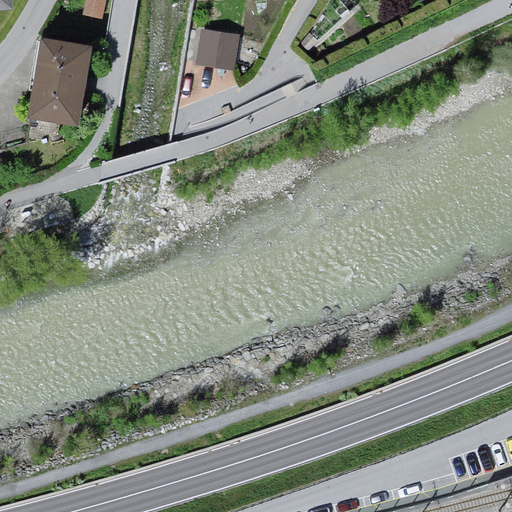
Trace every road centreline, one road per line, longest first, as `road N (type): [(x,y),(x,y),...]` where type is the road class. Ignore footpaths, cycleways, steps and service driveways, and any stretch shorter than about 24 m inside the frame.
road 1 (primary): [(69,511),(260,455),(511,360)]
road 2 (residential): [(191,116),(261,85),(311,0)]
